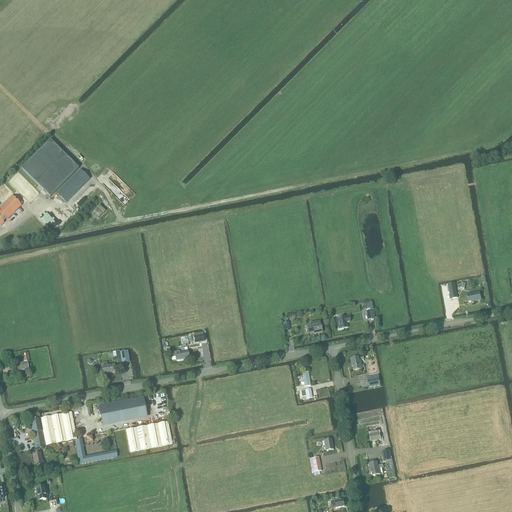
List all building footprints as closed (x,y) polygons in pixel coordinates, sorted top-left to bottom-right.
[(50,198),(79,169),(50,140),(21,169),(50,198)] [(75,194),(89,179),(81,172),(59,194),(66,202),(74,193),(75,194)] [(7,220),(21,206),(12,196),(3,206),(0,208),(0,225),(1,227),(4,223),(3,222),(7,219),(7,220)] [(98,219),(105,212),(99,206),(92,213),(98,219)] [(454,283),(448,285),(451,299),(457,298),(454,283)] [(474,302),(481,301),(479,292),(467,295),(468,302),(473,301),(474,302)] [(374,310),(367,311),(369,321),(375,319),(374,310)] [(349,317),(337,319),(339,330),(347,328),(346,323),(350,322),(349,317)] [(312,326),(307,327),(308,333),(313,332),(314,334),(322,333),(320,322),(311,323),(312,326)] [(203,334),(193,335),(195,344),(205,342),(203,334)] [(128,351),(120,352),(122,364),(129,363),(128,351)] [(175,352),(170,353),(171,358),(175,358),(176,361),(189,358),(188,351),(175,353),(175,352)] [(28,353),(20,355),(20,358),(23,357),(24,363),(30,362),(28,353)] [(358,357),(350,359),(352,365),(353,365),(354,371),(362,370),(361,361),(364,361),(363,357),(359,358),(358,357)] [(18,371),(28,369),(27,362),(17,364),(18,371)] [(107,363),(103,363),(103,366),(104,375),(116,373),(114,364),(107,366),(107,363)] [(310,386),(309,376),(308,373),(302,374),(303,380),(300,380),(301,383),(304,383),(304,387),(310,386)] [(378,375),(367,378),(369,388),(380,386),(378,375)] [(305,391),(299,392),(301,401),(307,400),(308,399),(311,399),(312,398),(311,390),(305,391)] [(142,398),(99,407),(101,418),(145,409),(142,398)] [(71,413),(30,421),(32,432),(42,430),(45,447),(46,447),(46,449),(51,448),(51,446),(77,440),(71,413)] [(168,423),(126,431),(130,453),(172,445),(168,423)] [(380,430),(369,432),(369,435),(371,442),(381,440),(379,433),(381,433),(380,430)] [(325,451),(333,450),(331,440),(324,441),(325,451)] [(84,449),(76,451),(79,465),(118,458),(116,450),(85,456),(84,449)] [(389,450),(382,451),(384,461),(386,461),(389,479),(396,478),(392,460),(391,460),(389,450)] [(34,466),(43,464),(41,454),(32,456),(34,466)] [(316,458),(309,459),(312,473),(318,472),(321,471),(319,458),(316,458)] [(380,469),(383,468),(382,466),(378,466),(377,463),(369,464),(370,471),(371,470),(372,476),(381,475),(380,469)] [(38,501),(47,500),(45,486),(36,488),(38,501)] [(341,499),(331,501),(332,509),(336,508),(336,509),(345,507),(343,500),(341,501),(341,499)]
